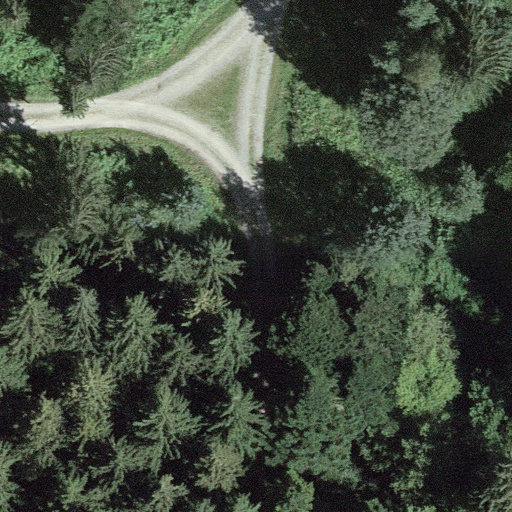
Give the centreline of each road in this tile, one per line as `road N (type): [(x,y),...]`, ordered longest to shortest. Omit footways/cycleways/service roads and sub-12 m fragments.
road 1 (track): [(212,59),(264,338),(276,511)]
road 2 (track): [(270,0),(212,59),(45,127),(0,120)]
